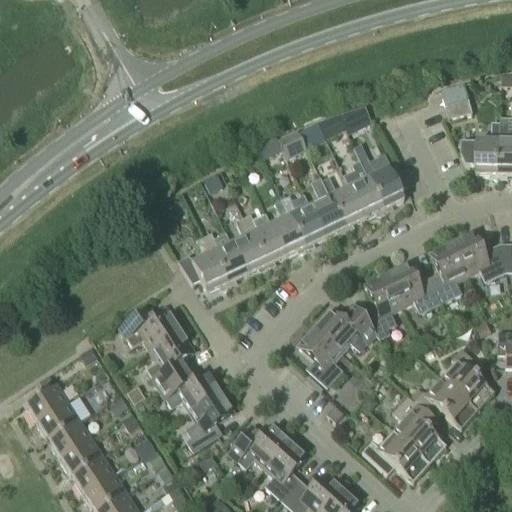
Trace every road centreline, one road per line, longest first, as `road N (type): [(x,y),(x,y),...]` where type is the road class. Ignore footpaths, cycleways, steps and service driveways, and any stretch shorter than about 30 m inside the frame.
road 1 (residential): [(511,205),(483,206),(333,275),(259,358),(266,391),(401,511)]
road 2 (secondary): [(151,117),(334,34),(470,0)]
road 3 (secondary): [(340,0),(241,37),(137,92)]
road 4 (secondary): [(0,226),(151,117)]
road 5 (secondary): [(137,92),(0,194)]
road 6 (residential): [(511,423),(503,423),(422,511)]
